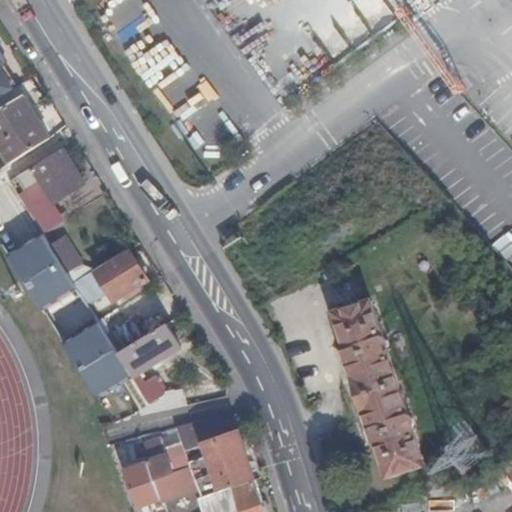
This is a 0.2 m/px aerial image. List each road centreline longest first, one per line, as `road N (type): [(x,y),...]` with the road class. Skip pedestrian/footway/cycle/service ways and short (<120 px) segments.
road 1 (tertiary): [(22,0),(266,394)]
road 2 (unclassified): [(266,394),(114,428)]
road 3 (tertiary): [(266,394),(308,511)]
